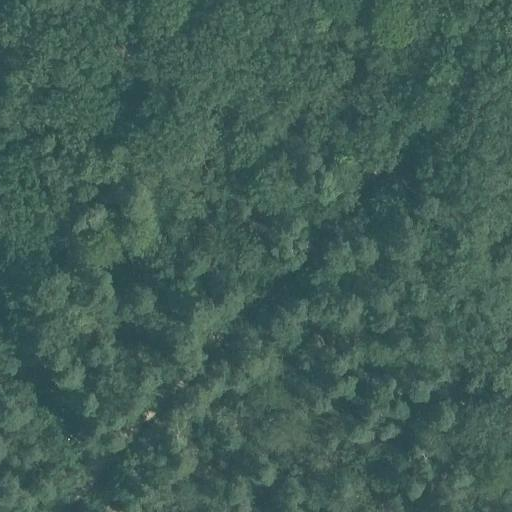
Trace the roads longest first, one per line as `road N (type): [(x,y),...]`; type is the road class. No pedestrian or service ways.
road 1 (track): [(57,511),(390,155)]
road 2 (track): [(494,511),(390,155)]
road 3 (track): [(414,130),(511,48)]
